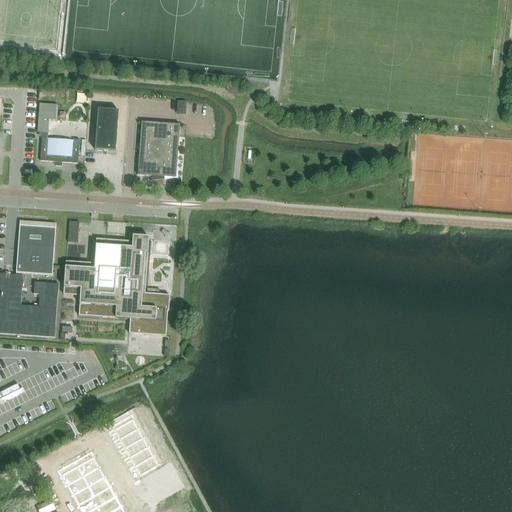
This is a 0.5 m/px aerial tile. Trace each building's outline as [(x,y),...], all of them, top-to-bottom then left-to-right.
[(188,103),(179,102),(179,115),(187,116),(188,103)] [(39,104),(37,132),(48,133),(49,121),(56,121),(57,105),(39,104)] [(98,110),(95,151),(116,152),(119,112),(98,110)] [(141,122),(137,176),(176,178),(180,125),(141,122)] [(62,163),(78,164),(80,140),(74,140),(73,141),(48,140),(48,138),(42,138),(40,162),(56,163),(55,167),(62,167),(62,163)] [(78,223),(69,223),(68,243),(77,243),(78,223)] [(19,226),(16,273),(52,276),(56,229),(19,226)] [(90,264),(66,262),(63,295),(80,297),(80,302),(79,316),(124,320),(130,320),(129,334),(150,336),(167,337),(169,306),(170,296),(145,294),(149,237),(132,236),(132,242),(131,242),(129,242),(110,241),(96,240),(95,264),(90,264)] [(22,277),(0,275),(0,335),(54,339),(58,286),(33,284),(32,295),(39,295),(38,308),(20,306),(22,277)] [(119,429),(114,431),(116,434),(119,439),(119,440),(137,430),(132,421),(129,423),(124,426),(119,429)] [(137,430),(119,440),(121,443),(124,448),(124,449),(143,439),(137,430)] [(143,439),(124,449),(126,452),(129,457),(129,458),(148,448),(143,439)] [(148,448),(129,458),(131,461),(134,466),(135,467),(153,457),(148,448)] [(153,457),(135,467),(136,470),(140,476),(158,466),(153,457)] [(82,466),(78,468),(83,477),(99,469),(94,459),(90,461),(86,463),(82,466)] [(65,475),(62,477),(67,486),(83,477),(78,468),(74,470),(70,473),(65,475)] [(99,469),(83,477),(89,487),(104,478),(99,469)] [(83,477),(67,486),(73,496),(89,487),(83,477)] [(104,478),(89,487),(94,497),(110,488),(104,478)] [(89,487),(73,496),(78,506),(94,497),(89,487)] [(110,488),(94,497),(100,507),(116,498),(110,488)] [(94,497),(78,506),(81,511),(90,511),(100,507),(94,497)] [(116,498),(100,507),(103,511),(113,511),(121,508),(116,498)] [(38,511),(49,511),(55,509),(51,500),(36,507),(38,511)]
